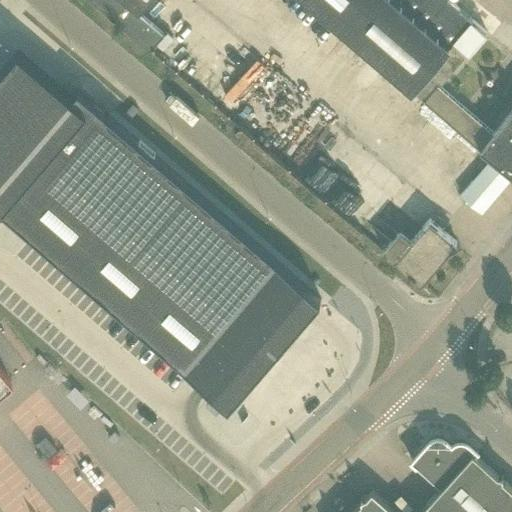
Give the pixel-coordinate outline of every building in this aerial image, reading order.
[(146,0),(94,0),(151,48),(164,32),(138,10),(146,0)] [(511,108),(494,131),(440,85),(487,31),(451,0),(309,0),(461,130),(475,142),(474,143),(491,158),(511,176),(511,108)] [(72,96),(19,50),(0,71),(0,207),(205,384),(229,405),(311,310),(321,298),(79,88),(72,96)] [(471,181),(491,158),(474,143),(457,163),(454,166),(471,181)] [(471,181),(460,193),(482,211),(511,176),(491,158),(471,181)] [(395,258),(421,282),(457,241),(430,217),(413,237),(400,227),(382,248),(395,258)] [(0,385),(9,378),(0,366),(0,385)] [(428,501),(439,511),(511,511),(511,485),(503,478),(503,474),(499,474),(476,453),(479,450),(469,442),(466,439),(463,439),(459,439),(455,440),(452,442),(446,437),(443,435),(440,434),(436,435),(432,436),(429,438),(411,459),(441,486),(428,501)] [(356,507),(362,511),(439,511),(428,501),(418,511),(398,511),(373,489),(366,496),(362,496),(362,500),(356,507)]
